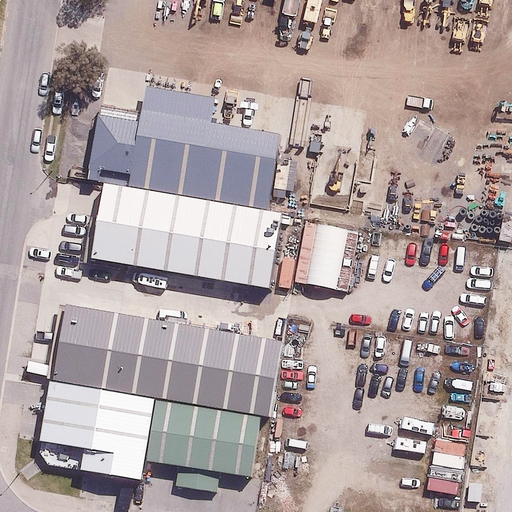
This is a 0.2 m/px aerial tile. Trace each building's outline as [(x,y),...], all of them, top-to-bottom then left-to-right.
[(126,118),(88,112),(78,178),(252,205),(264,129),(197,119),(200,97),(131,87),(126,118)] [(256,283),(267,210),(90,183),(79,255),(256,283)] [(55,297),(42,373),(262,411),(275,334),(55,297)] [(151,401),(35,383),(26,440),(81,448),(78,467),(140,476),(141,464),(151,401)] [(252,417),(151,401),(141,464),(242,479),(252,417)]
